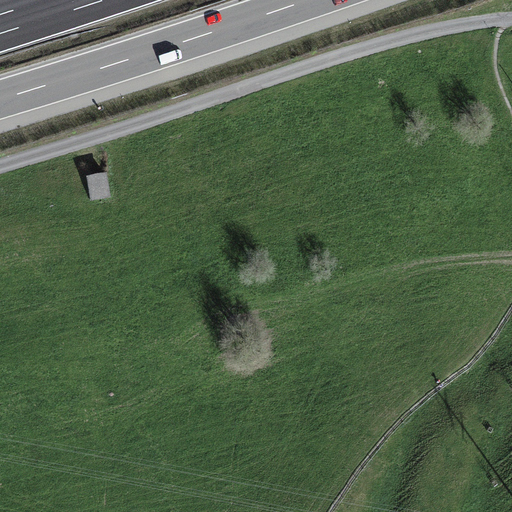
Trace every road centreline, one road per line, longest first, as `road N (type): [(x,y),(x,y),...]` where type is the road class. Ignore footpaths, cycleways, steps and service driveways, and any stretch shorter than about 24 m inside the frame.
road 1 (track): [(0,165),(406,33),(510,22)]
road 2 (motorway): [(0,100),(312,0)]
